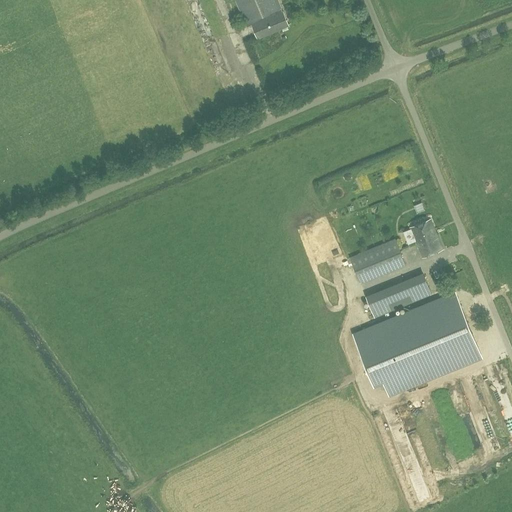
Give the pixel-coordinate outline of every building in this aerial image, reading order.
[(283,12),(281,13),(275,0),(236,0),(248,27),(252,25),(258,39),(289,26),(283,12)] [(410,229),(403,232),(408,245),(415,242),(422,258),(445,249),(432,218),(409,227),(410,229)] [(351,257),(362,284),(406,266),(395,239),(351,257)] [(340,258),(348,254),(343,244),(334,248),(340,258)] [(451,249),(440,253),(443,260),(453,256),(451,249)] [(456,275),(465,271),(461,262),(453,266),(456,275)] [(366,297),(375,317),(432,294),(425,275),(414,280),(413,277),(366,297)] [(456,293),(354,335),(374,384),(383,380),(389,394),(481,356),(456,293)] [(404,416),(413,414),(410,401),(402,403),(404,416)]
